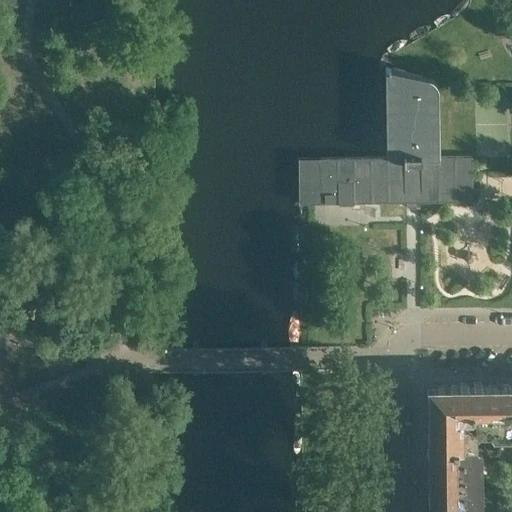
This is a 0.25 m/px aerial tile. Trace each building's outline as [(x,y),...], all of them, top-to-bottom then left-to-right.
[(439,156),(438,90),(438,88),(437,87),(437,85),(436,83),(434,81),(433,80),(431,79),(430,78),(427,77),(390,69),(390,68),(385,67),(386,157),(319,158),(319,171),(328,171),(329,194),(320,194),(320,203),(407,202),(407,207),(419,207),(419,202),(473,201),(472,156),(439,156)] [(470,415),(469,385),(467,385),(466,382),(458,383),(456,385),(432,385),(432,387),(427,387),(427,397),(429,398),(430,415),(470,415)] [(500,431),(499,384),(482,385),(481,382),(473,382),(471,385),(469,385),(470,415),(470,422),(475,428),(476,427),(489,427),(489,430),(490,431),(500,431)] [(511,430),(511,384),(499,384),(500,431),(511,430)] [(471,432),(475,428),(470,422),(470,415),(430,415),(430,433),(427,434),(427,442),(430,444),(430,446),(472,445),(471,432)] [(477,475),(477,448),(476,448),(473,445),(472,445),(430,446),(430,448),(427,449),(428,457),(430,459),(430,476),(477,475)] [(477,505),(477,475),(430,476),(431,493),(428,494),(428,502),(431,504),(431,506),(477,505)]
